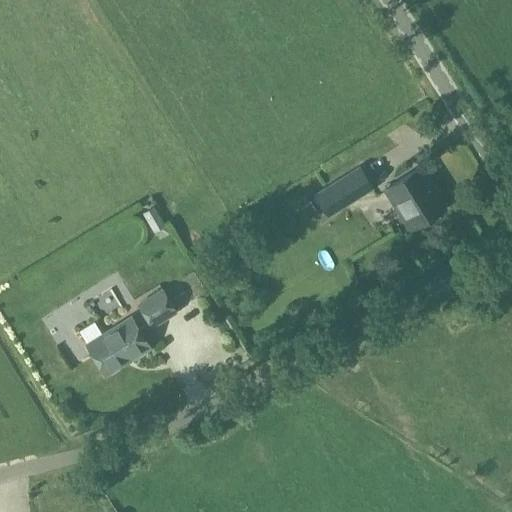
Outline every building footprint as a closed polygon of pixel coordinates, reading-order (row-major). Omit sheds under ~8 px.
[(447,209),(433,187),(421,167),(383,191),(408,232),(447,209)] [(373,188),(360,168),(315,195),(328,216),(373,188)] [(143,214),(154,233),(165,226),(154,208),(143,214)] [(152,329),(178,313),(161,288),(136,305),(152,329)] [(150,347),(132,318),(87,346),(105,375),(150,347)]
